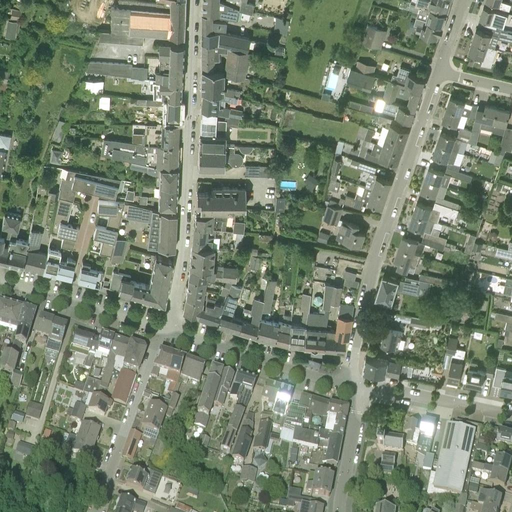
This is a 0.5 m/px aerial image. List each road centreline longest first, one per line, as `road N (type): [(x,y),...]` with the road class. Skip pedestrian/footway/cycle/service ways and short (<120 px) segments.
road 1 (residential): [(163,331),(182,257),(193,0)]
road 2 (residential): [(356,391),(367,296),(439,72)]
road 3 (residential): [(356,391),(163,331)]
road 4 (residential): [(95,511),(163,331)]
road 5 (residential): [(163,331),(0,277)]
road 6 (residential): [(511,415),(356,391)]
road 7 (residential): [(339,511),(356,391)]
